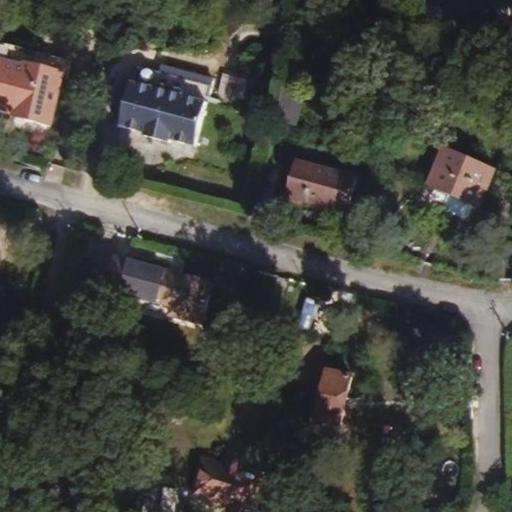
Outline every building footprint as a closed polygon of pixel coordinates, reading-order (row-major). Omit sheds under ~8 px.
[(51,128),(68,60),(0,43),(0,108),(17,113),(17,112),(29,115),(27,121),(51,128)] [(133,85),(207,104),(212,86),(137,67),(133,85)] [(133,85),(121,128),(196,148),(207,104),(133,85)] [(15,118),(27,121),(29,115),(17,112),(17,113),(15,118)] [(478,209),(495,170),(446,149),(429,187),(449,196),(478,209)] [(296,163),(287,197),(349,214),(358,179),(296,163)] [(478,209),(449,196),(443,211),(471,224),(478,209)] [(115,261),(107,290),(171,308),(168,317),(201,325),(212,287),(115,261)] [(74,311),(99,318),(107,290),(82,284),(74,311)] [(231,336),(226,356),(232,357),(237,337),(231,336)] [(348,405),(354,377),(329,372),(323,400),(321,400),(317,422),(341,427),(346,404),(348,405)] [(110,498),(99,454),(52,466),(53,468),(37,472),(47,511),(48,511),(63,508),(64,510),(65,510),(94,502),(110,498)] [(257,511),(267,479),(243,472),(243,471),(243,470),(243,469),(243,468),(242,467),(242,466),(242,465),(241,464),(240,463),(238,462),(237,461),(236,461),(235,461),(234,461),(233,461),(232,461),(231,461),(230,461),(229,462),(228,463),(227,464),(227,465),(226,465),(226,466),(226,467),(225,467),(203,461),(194,492),(228,501),(230,502),(227,511),(257,511)] [(152,483),(147,511),(182,511),(186,489),(152,483)] [(96,511),(94,502),(65,510),(65,511),(96,511)]
